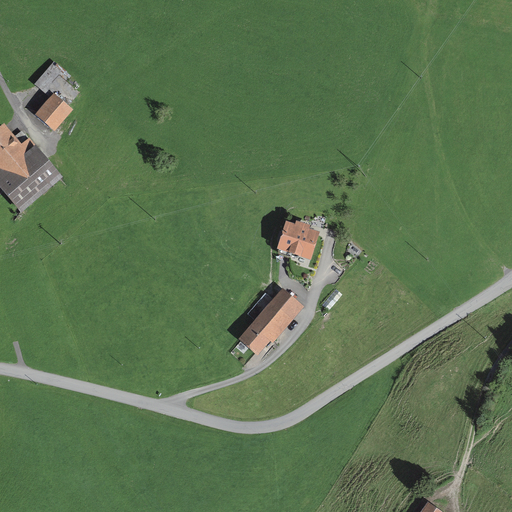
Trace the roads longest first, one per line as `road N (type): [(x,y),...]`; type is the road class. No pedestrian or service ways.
road 1 (tertiary): [(0,368),(236,427),(271,426),(511,280)]
road 2 (track): [(435,0),(424,57),(441,156),(473,230),(511,277)]
